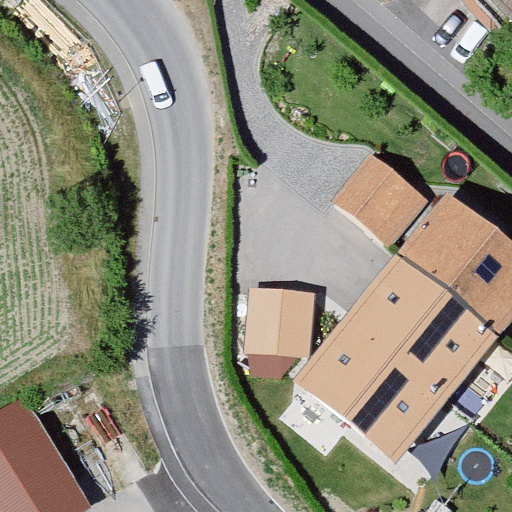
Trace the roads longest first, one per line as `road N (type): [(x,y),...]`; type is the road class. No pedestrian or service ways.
road 1 (tertiary): [(260,511),(223,440),(208,381),(200,314),(209,173),(200,102),(177,34),(151,0)]
road 2 (unclassified): [(332,0),(511,158)]
